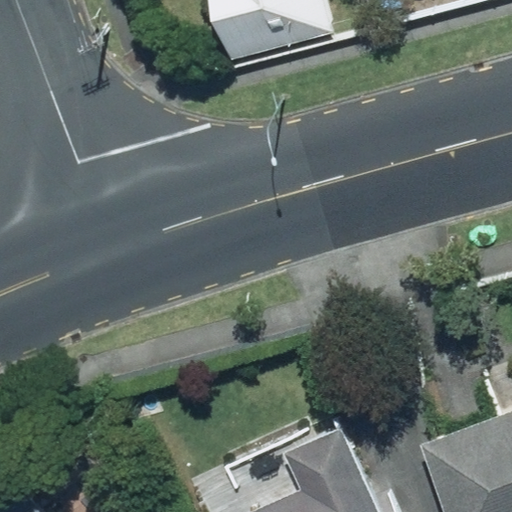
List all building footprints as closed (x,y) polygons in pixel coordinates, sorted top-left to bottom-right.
[(229,0),(242,46),(354,16),(350,0),(229,0)] [(511,511),(511,401),(443,423),(470,511),(511,511)] [(211,483),(224,511),(406,511),(360,413),(211,483)] [(70,511),(35,466),(0,492),(0,511),(70,511)] [(139,511),(161,511),(153,501),(139,511)]
